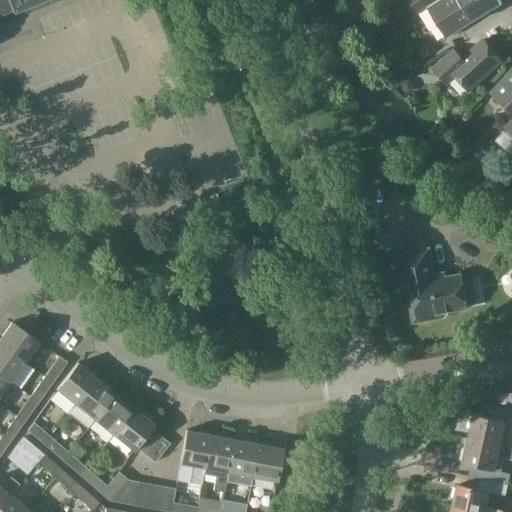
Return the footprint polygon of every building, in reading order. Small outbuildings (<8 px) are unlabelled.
[(0,0),(0,15),(37,0),(0,0)] [(368,10),(378,1),(377,0),(365,0),(362,3),(368,10)] [(410,0),(418,12),(428,7),(448,37),(502,2),(500,0),(469,0),(463,5),(459,0),(410,0)] [(455,48),(433,67),(447,82),(456,74),(469,89),(502,60),(483,39),(462,57),(455,48)] [(511,111),(511,118),(505,127),(511,133),(511,69),(491,92),(511,111)] [(413,85),(411,82),(406,81),(403,84),(403,88),(406,91),(410,92),(413,89),(413,85)] [(225,217),(217,194),(207,198),(216,221),(225,217)] [(432,314),(465,308),(459,274),(433,278),(429,251),(425,248),(400,252),(397,256),(402,284),(410,283),(413,301),(409,307),(410,317),(417,322),(427,320),(432,314)] [(12,322),(0,338),(0,344),(25,362),(39,341),(12,322)] [(0,344),(0,373),(11,381),(25,362),(0,344)] [(59,356),(45,376),(53,381),(68,362),(59,356)] [(57,389),(77,405),(98,379),(78,363),(57,389)] [(0,373),(0,395),(11,381),(0,373)] [(45,376),(31,396),(39,401),(53,381),(45,376)] [(77,405),(96,420),(117,394),(98,379),(77,405)] [(96,420),(114,435),(135,409),(117,394),(96,420)] [(31,396),(17,415),(25,421),(39,401),(31,396)] [(136,447),(151,428),(154,424),(135,409),(114,435),(133,450),(136,447)] [(511,422),(474,414),(469,438),(511,448),(511,422)] [(17,415),(3,435),(11,441),(25,421),(17,415)] [(28,430),(47,446),(53,439),(34,422),(28,430)] [(161,436),(151,428),(136,447),(146,454),(161,436)] [(202,485),(204,475),(205,468),(211,435),(187,430),(180,463),(193,465),(190,483),(202,485)] [(3,435),(0,438),(0,456),(11,441),(3,435)] [(205,468),(204,475),(217,478),(214,492),(225,494),(229,472),(235,439),(211,435),(205,468)] [(170,443),(161,436),(146,454),(155,462),(170,443)] [(17,445),(37,462),(44,454),(24,437),(17,445)] [(490,469),(488,480),(508,484),(510,473),(500,471),(503,458),(511,459),(511,448),(469,438),(467,447),(462,448),(460,459),(463,462),(463,463),(490,469)] [(47,446),(65,462),(72,455),(53,439),(47,446)] [(258,444),(235,439),(229,472),(252,477),(258,444)] [(283,448),(258,444),(252,477),(277,481),(283,448)] [(37,462),(56,478),(62,470),(44,454),(37,462)] [(65,462),(83,478),(90,471),(72,455),(65,462)] [(56,478),(74,494),(80,486),(62,470),(56,478)] [(83,478),(101,493),(107,486),(90,471),(83,478)] [(119,472),(107,486),(101,493),(109,501),(128,480),(119,472)] [(458,484),(453,509),(465,511),(511,511),(496,509),(484,506),(487,492),(505,496),(508,484),(488,480),(481,478),(478,489),(458,484)] [(109,501),(134,505),(139,482),(128,480),(109,501)] [(151,484),(139,482),(134,505),(146,508),(151,484)] [(163,486),(151,484),(146,508),(159,510),(163,486)] [(0,507),(10,495),(0,486),(0,507)] [(80,486),(74,494),(93,510),(100,502),(80,486)] [(176,489),(163,486),(159,510),(169,511),(171,511),(173,502),(176,489)] [(0,507),(0,511),(27,511),(29,510),(10,495),(0,507)] [(171,511),(196,511),(198,507),(173,502),(171,511)]
